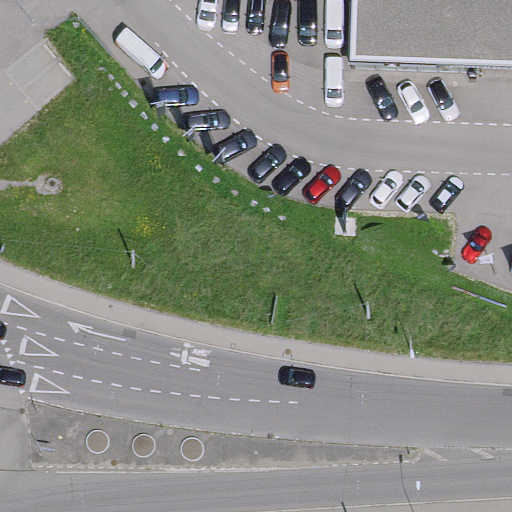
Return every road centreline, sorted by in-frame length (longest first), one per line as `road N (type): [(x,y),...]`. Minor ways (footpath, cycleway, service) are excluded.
road 1 (secondary): [(511,418),(253,397),(0,357)]
road 2 (secondary): [(0,506),(65,509),(511,473)]
